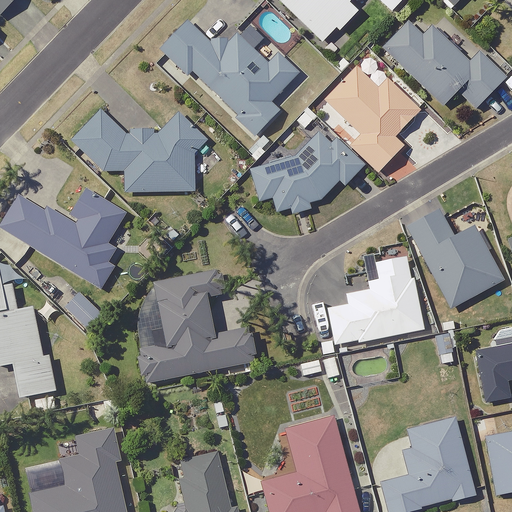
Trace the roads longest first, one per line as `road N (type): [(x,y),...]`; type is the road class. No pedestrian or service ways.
road 1 (residential): [(274,274),(511,125)]
road 2 (residential): [(0,130),(127,0)]
